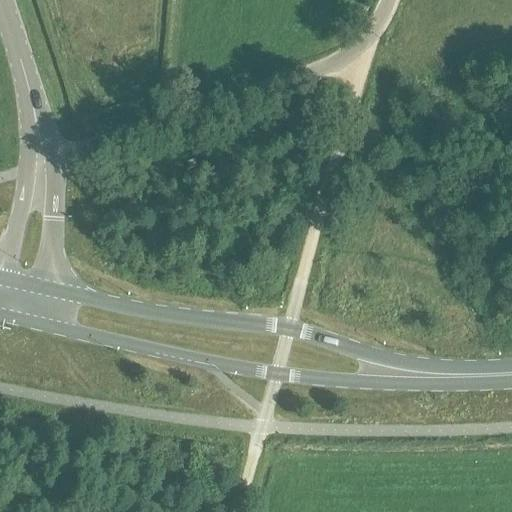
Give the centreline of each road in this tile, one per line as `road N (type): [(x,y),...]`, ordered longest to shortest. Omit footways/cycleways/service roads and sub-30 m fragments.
road 1 (unclassified): [(41,165),(317,74),(373,34),(389,0)]
road 2 (tertiary): [(431,379),(311,334),(48,289)]
road 3 (tertiary): [(42,325),(277,375),(431,379)]
road 4 (track): [(310,245),(373,34)]
road 5 (track): [(262,429),(310,245)]
road 6 (tertiary): [(0,0),(41,165)]
road 7 (tertiary): [(48,289),(52,208),(41,165)]
road 8 (tertiary): [(41,165),(21,210),(7,280)]
